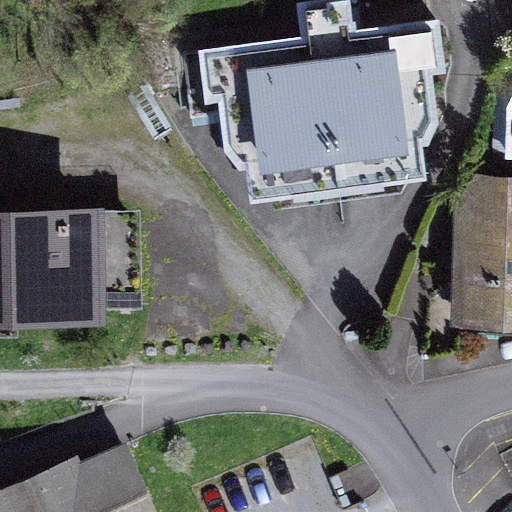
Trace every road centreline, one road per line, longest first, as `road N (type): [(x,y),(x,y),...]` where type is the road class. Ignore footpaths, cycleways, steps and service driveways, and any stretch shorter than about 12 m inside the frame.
road 1 (residential): [(0,385),(257,387),(332,398),(386,431)]
road 2 (residential): [(386,431),(511,390)]
